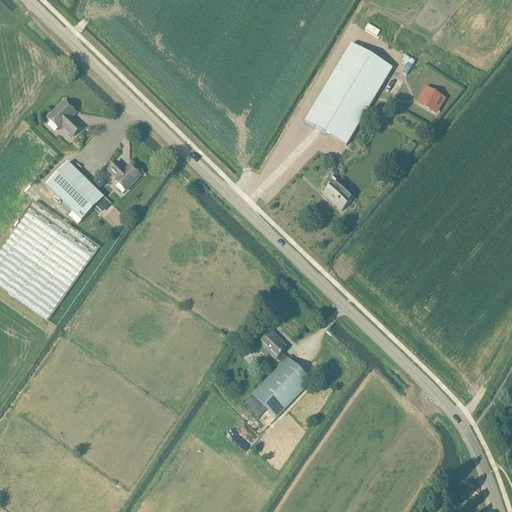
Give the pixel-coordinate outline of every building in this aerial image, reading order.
[(309,116),(305,122),(325,135),(331,125),(352,137),(346,147),(383,86),(393,70),(351,45),(319,99),(309,116)] [(397,81),(390,93),(395,95),(402,84),(397,81)] [(426,90),(418,103),(437,114),(444,101),(426,90)] [(71,120),(77,115),(65,104),(48,121),(60,132),(62,131),(63,129),(66,131),(74,139),(83,129),(75,122),(74,123),(71,120)] [(118,164),(109,172),(118,181),(116,182),(127,193),(142,178),(131,167),(125,173),(123,171),(124,170),(118,164)] [(83,223),(95,210),(98,214),(101,212),(103,214),(111,205),(91,186),(69,165),(47,188),(82,221),(83,223)] [(321,188),(325,192),(322,195),(341,213),(353,200),(335,184),(336,182),(331,177),(321,188)] [(68,227),(35,203),(0,253),(0,288),(47,322),(99,248),(68,227)] [(81,222),(73,213),(69,217),(73,221),(78,226),(81,222)] [(281,365),(243,406),(258,419),(266,411),(271,415),(276,420),(277,419),(281,415),(312,382),(282,354),(287,349),(277,341),(276,340),(277,339),(270,332),(254,349),(266,360),(270,356),(276,361),(281,365)]
